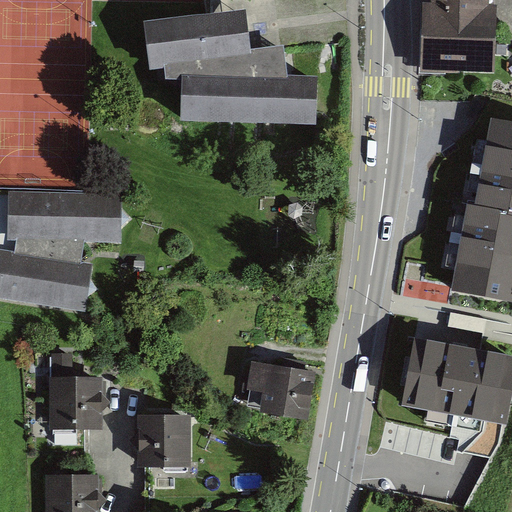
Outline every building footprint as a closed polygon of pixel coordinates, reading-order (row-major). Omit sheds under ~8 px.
[(498,76),(497,0),(429,0),(430,14),(420,14),(421,77),(498,76)] [(317,75),(289,75),(284,45),(264,47),(251,49),(247,10),(146,21),(151,69),(166,79),(183,78),(181,121),(315,124),(317,75)] [(511,130),(492,127),(476,216),(469,217),(454,300),(511,309),(511,130)] [(21,241),(16,256),(0,253),(0,301),(80,315),(88,268),(77,266),(83,242),(122,242),(123,198),(10,197),(10,213),(10,241),(21,241)] [(511,416),(511,363),(417,346),(403,420),(508,439),(511,416)] [(324,368),(263,360),(257,398),(284,402),(283,410),(318,414),(324,368)] [(111,374),(57,376),(59,428),(113,426),(111,374)] [(199,414),(145,416),(147,464),(201,462),(199,414)] [(111,511),(110,471),(52,473),(53,511),(111,511)]
